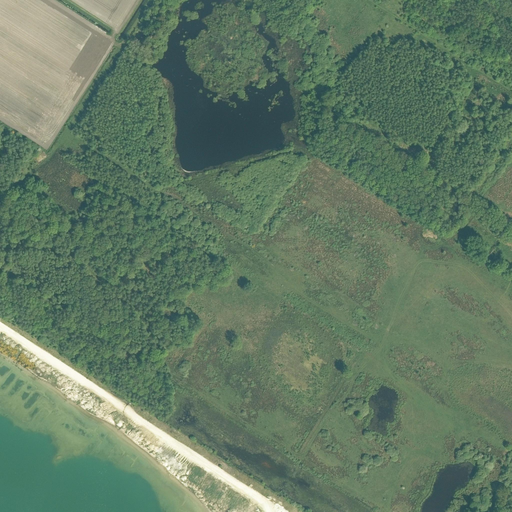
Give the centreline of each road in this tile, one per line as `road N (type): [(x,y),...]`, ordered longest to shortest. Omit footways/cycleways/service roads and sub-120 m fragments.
road 1 (track): [(389,325),(280,272),(67,131)]
road 2 (track): [(394,511),(395,481),(415,440),(415,405),(380,347),(414,266),(464,267)]
road 3 (track): [(511,138),(444,246)]
